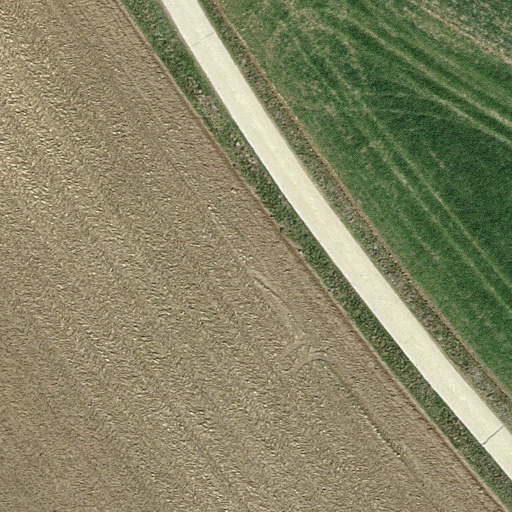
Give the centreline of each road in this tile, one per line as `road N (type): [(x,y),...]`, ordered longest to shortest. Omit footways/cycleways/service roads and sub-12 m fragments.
road 1 (track): [(170,0),(290,190),(511,470)]
road 2 (track): [(511,89),(365,0)]
